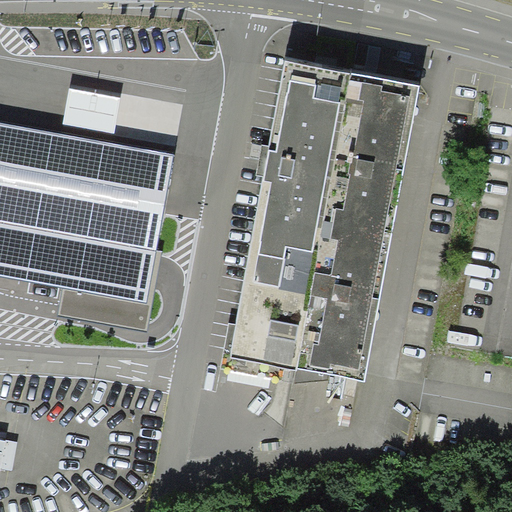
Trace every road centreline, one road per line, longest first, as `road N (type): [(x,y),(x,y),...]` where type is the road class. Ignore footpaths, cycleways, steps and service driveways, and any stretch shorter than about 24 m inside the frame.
road 1 (unknown): [(466,31),(371,413),(337,441),(279,447),(187,404)]
road 2 (residential): [(182,435),(252,0)]
road 3 (tertiary): [(511,43),(333,0)]
